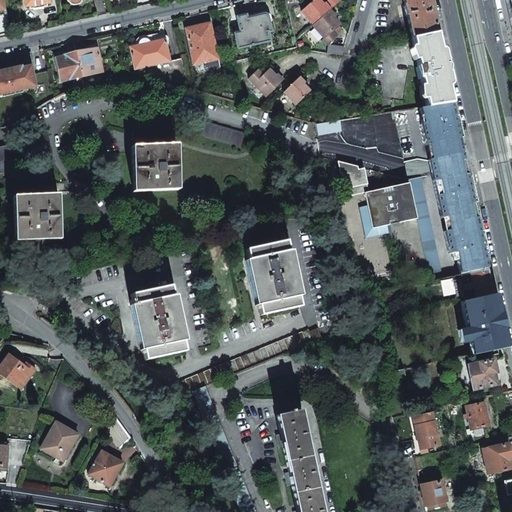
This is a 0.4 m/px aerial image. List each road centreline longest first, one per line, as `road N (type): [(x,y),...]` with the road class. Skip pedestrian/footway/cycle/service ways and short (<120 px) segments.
road 1 (residential): [(419,511),(404,439),(331,375),(260,371),(232,395),(271,511)]
road 2 (unknown): [(17,312),(59,309),(160,373),(314,312)]
road 3 (secondary): [(444,0),(511,303)]
road 4 (residential): [(0,301),(84,366),(156,461),(176,511)]
road 5 (residential): [(217,0),(0,48)]
road 6 (residential): [(0,490),(123,511)]
